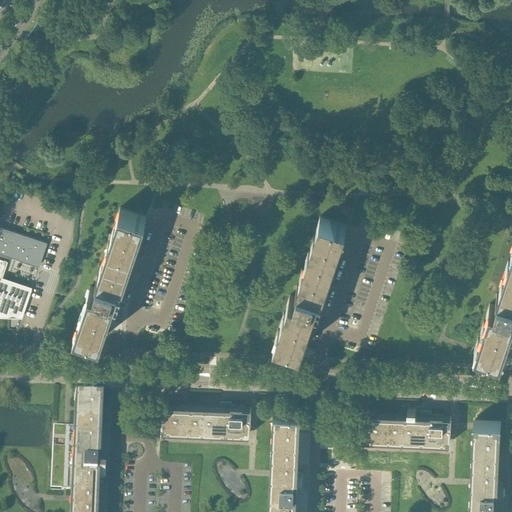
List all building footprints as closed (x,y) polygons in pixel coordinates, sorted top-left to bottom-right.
[(17,192),(11,190),(5,209),(10,211),(17,192)] [(75,330),(101,339),(115,296),(119,297),(146,216),(120,207),(93,287),(90,286),(75,330)] [(274,339),(301,348),(315,305),(319,306),(346,225),(320,216),(292,297),(289,296),(274,339)] [(0,258),(7,261),(7,260),(8,255),(39,265),(47,242),(0,225),(0,258)] [(474,347),(500,356),(511,322),(511,247),(493,305),(489,303),(474,347)] [(0,316),(21,317),(31,288),(30,287),(30,288),(13,282),(3,279),(1,279),(7,261),(0,258),(0,316)] [(162,428),(250,432),(251,409),(243,409),(243,401),(231,400),(230,408),(184,406),(184,400),(184,398),(164,398),(164,397),(163,399),(164,399),(164,405),(163,405),(162,428)] [(71,495),(70,511),(93,511),(95,483),(103,483),(103,463),(96,462),(97,424),(98,403),(97,403),(75,402),(74,427),(53,427),(52,448),(50,489),(67,490),(71,490),(71,495)] [(293,511),(294,492),(303,492),(303,471),(296,471),(298,412),(275,410),(270,511),(293,511)] [(362,437),(450,441),(451,419),(443,418),(443,410),(431,410),(430,418),(363,414),(362,437)] [(157,428),(157,418),(148,418),(147,428),(157,428)] [(498,420),(475,419),(470,511),(493,511),(494,501),(503,501),(503,480),(495,480),(498,420)]
